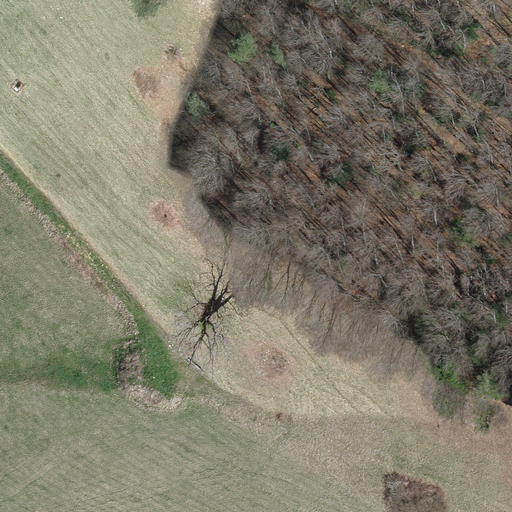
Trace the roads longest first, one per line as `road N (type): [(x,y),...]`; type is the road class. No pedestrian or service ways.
road 1 (track): [(263,407),(179,346),(0,155)]
road 2 (track): [(511,89),(291,0)]
